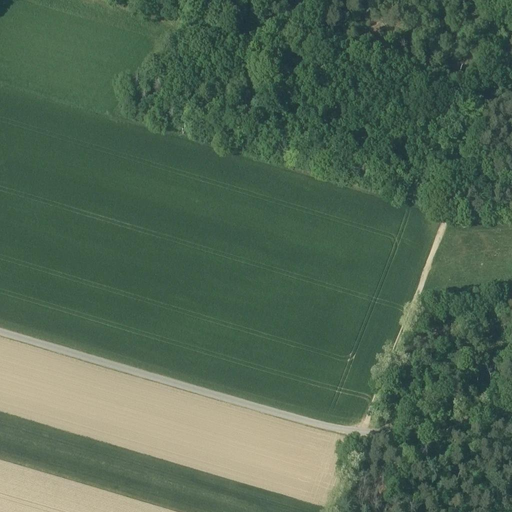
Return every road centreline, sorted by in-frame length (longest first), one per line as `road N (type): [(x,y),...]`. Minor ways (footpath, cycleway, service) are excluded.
road 1 (track): [(511,416),(361,437),(0,331)]
road 2 (track): [(511,44),(335,511)]
